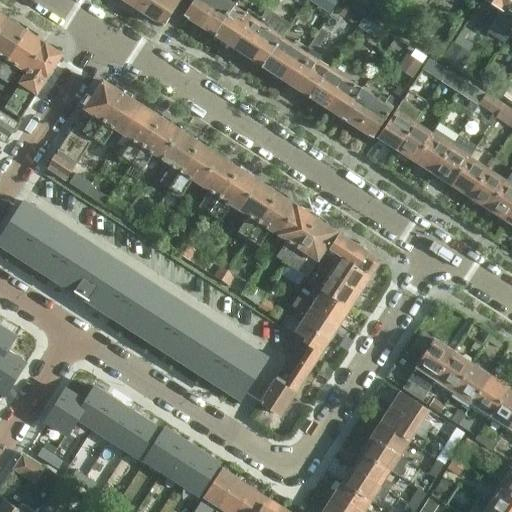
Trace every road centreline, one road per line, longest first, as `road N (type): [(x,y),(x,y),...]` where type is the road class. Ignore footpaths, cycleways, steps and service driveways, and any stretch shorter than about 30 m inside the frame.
road 1 (residential): [(71,336),(289,475),(439,252)]
road 2 (residential): [(439,252),(102,40)]
road 3 (residential): [(102,40),(0,203)]
road 4 (residential): [(0,449),(71,336)]
